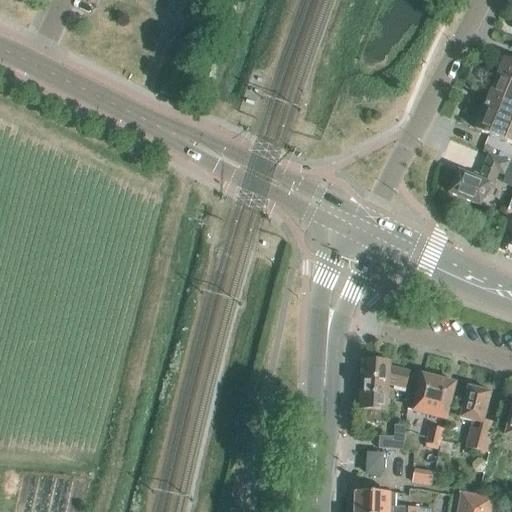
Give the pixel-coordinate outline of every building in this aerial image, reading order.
[(511,61),(503,58),(489,93),(511,102),(511,61)] [(511,102),(489,93),(474,129),(504,141),(511,144),(511,102)] [(510,163),(488,155),(478,180),(459,171),(450,193),(480,206),(489,185),(493,186),(498,174),(504,177),(510,163)] [(366,420),(379,420),(379,412),(386,412),(387,385),(405,390),(410,373),(389,367),(389,363),(363,362),(360,411),(366,411),(366,420)] [(412,411),(445,420),(455,384),(422,375),(412,411)] [(469,387),(460,419),(471,423),(465,449),(488,455),(496,424),(484,421),(492,393),(469,387)] [(378,450),(403,451),(406,427),(394,426),(394,438),(379,437),(378,450)] [(440,448),(444,430),(430,426),(425,444),(440,448)] [(381,477),(382,458),(368,457),(367,476),(381,477)] [(433,484),(434,472),(415,471),(414,483),(433,484)] [(427,511),(428,511),(419,509),(404,509),(403,511),(395,511),(395,508),(389,508),(390,494),(355,493),(354,511),(427,511)] [(491,511),(494,499),(460,493),(456,511),(491,511)]
